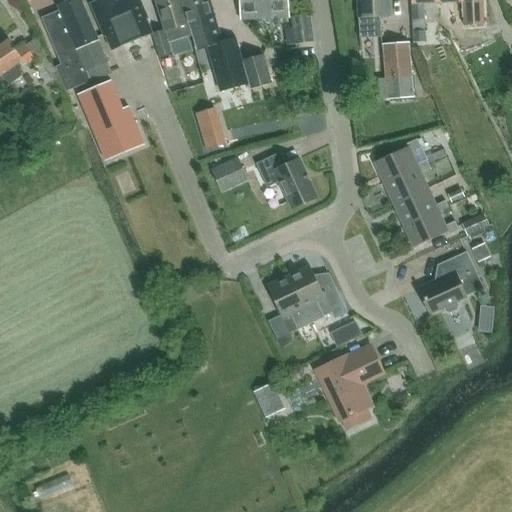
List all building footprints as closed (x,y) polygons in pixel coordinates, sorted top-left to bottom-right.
[(91,82),(112,73),(108,63),(87,13),(81,0),(74,0),(58,6),(60,12),(42,19),(62,65),(55,68),(66,93),(76,88),(91,82)] [(140,0),(124,0),(116,3),(114,0),(102,0),(91,5),(105,38),(106,38),(112,51),(154,33),(148,20),(149,20),(140,0)] [(190,25),(184,0),(156,0),(170,43),(193,35),(190,25)] [(265,57),(242,64),(236,39),(222,43),(209,0),(184,0),(190,25),(193,35),(204,32),(221,92),(248,84),(250,91),(273,84),(265,57)] [(288,0),(239,0),(241,21),(289,18),(288,0)] [(380,18),(390,17),(389,0),(357,0),(358,19),(359,39),(381,38),(380,18)] [(412,5),(413,21),(414,44),(425,44),(423,5),(438,4),(438,0),(411,0),(412,5)] [(438,0),(438,4),(453,3),(454,19),(464,19),(464,3),(463,0),(438,0)] [(296,45),(314,43),(309,15),(292,18),(296,45)] [(152,35),(159,58),(170,55),(164,31),(152,35)] [(2,76),(10,86),(22,78),(15,67),(24,61),(27,65),(33,61),(36,59),(26,45),(17,52),(10,40),(0,46),(0,72),(2,76)] [(386,79),(388,101),(413,99),(411,78),(408,44),(384,46),(386,79)] [(59,77),(47,59),(36,66),(35,67),(46,85),(59,77)] [(388,101),(386,79),(378,80),(380,102),(388,101)] [(106,162),(144,146),(128,108),(123,110),(111,82),(78,95),(106,162)] [(152,150),(161,145),(151,123),(142,128),(152,150)] [(222,131),(202,137),(206,151),(226,146),(222,131)] [(25,158),(44,146),(36,135),(18,147),(25,158)] [(375,164),(384,185),(429,164),(427,161),(417,165),(412,153),(422,149),(418,140),(407,145),(408,148),(375,164)] [(256,165),(268,188),(280,183),(292,210),(317,199),(300,160),(287,166),(281,153),(256,165)] [(217,184),(244,171),(238,159),(211,171),(217,184)] [(431,169),(429,164),(384,185),(394,206),(428,190),(421,174),(431,169)] [(428,190),(394,206),(404,227),(448,206),(446,201),(436,206),(428,190)] [(461,190),(448,195),(452,204),(464,198),(461,190)] [(450,210),(448,206),(404,227),(413,248),(447,232),(449,235),(459,231),(455,222),(446,227),(440,215),(450,210)] [(462,225),(467,236),(489,226),(484,215),(462,225)] [(472,250),(478,264),(491,258),(486,245),(492,242),(488,231),(470,239),(475,249),(472,250)] [(444,279),(419,290),(430,314),(444,307),(446,312),(450,314),(457,311),(458,306),(456,301),(466,297),(459,281),(476,273),(467,253),(438,266),(444,279)] [(310,267),(289,277),(304,309),(317,303),(324,317),(332,314),(335,320),(348,313),(336,288),(323,294),(310,267)] [(304,309),(289,277),(268,287),(280,312),(282,316),(269,322),(278,340),(290,334),(298,330),(291,315),(304,309)] [(354,340),(362,336),(356,323),(348,327),(354,340)] [(488,323),(481,333),(489,338),(496,328),(488,323)] [(320,336),(326,351),(342,343),(334,329),(320,336)] [(294,343),(290,334),(278,340),(282,349),(294,343)] [(359,384),(383,373),(371,348),(347,359),(347,358),(318,371),(347,432),(373,420),(367,408),(370,406),(359,384)] [(254,393),(266,419),(285,410),(273,384),(254,393)]
